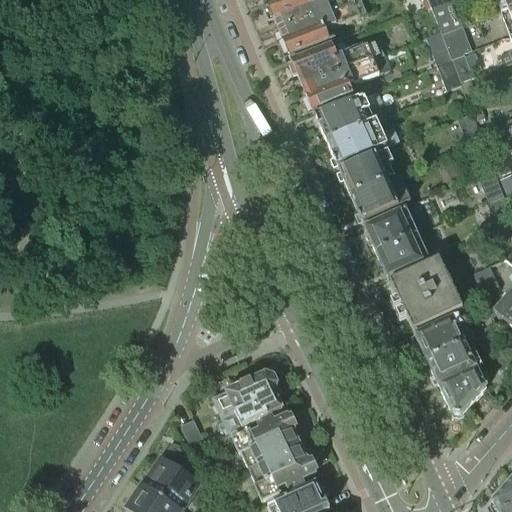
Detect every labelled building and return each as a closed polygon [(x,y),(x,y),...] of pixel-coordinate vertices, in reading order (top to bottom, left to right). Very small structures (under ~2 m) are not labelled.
[(292,0),(268,9),(280,37),(361,6),(360,4),(358,0),(330,0),(329,0),(292,0)] [(426,0),(427,1),(432,14),(446,8),(442,0),(426,0)] [(511,11),(511,0),(494,0),(501,16),(511,11)] [(366,19),(361,6),(280,37),(291,63),(336,44),(331,33),(366,19)] [(442,39),(458,33),(448,7),(446,8),(432,14),(440,35),(442,39)] [(510,42),(511,40),(511,11),(501,16),(510,42)] [(458,33),(442,39),(452,64),(452,65),(464,60),(464,59),(468,57),(459,32),(458,33)] [(440,35),(425,42),(436,70),(452,64),(442,39),(440,35)] [(511,40),(510,42),(511,45),(511,54),(508,56),(510,60),(502,63),(504,70),(511,67),(511,40)] [(378,61),(378,62),(384,59),(378,45),(342,59),(337,48),(332,50),(292,66),(303,92),(378,61)] [(464,60),(452,65),(460,87),(473,82),(464,60)] [(383,73),(378,62),(378,61),(303,92),(314,118),(354,102),(354,101),(359,99),(354,88),(380,78),(379,75),(383,73)] [(451,65),(436,71),(445,95),(460,89),(451,65)] [(412,79),(410,73),(399,77),(402,83),(412,79)] [(475,93),(471,83),(461,87),(465,97),(475,93)] [(327,147),(375,127),(370,115),(383,110),(377,96),(316,122),(327,147)] [(469,117),(457,122),(467,148),(479,143),(469,117)] [(380,138),(375,127),(327,147),(338,172),(399,146),(393,132),(380,138)] [(414,142),(424,138),(421,131),(411,135),(414,142)] [(492,157),(502,153),(494,131),(487,133),(489,137),(481,140),(484,148),(488,146),(492,157)] [(502,153),(492,157),(491,158),(499,180),(510,175),(502,153)] [(351,203),(388,186),(382,172),(393,166),(388,155),(340,177),(351,203)] [(493,172),(492,173),(481,176),(492,205),(503,199),(493,172)] [(511,178),(500,183),(508,204),(511,202),(511,178)] [(394,198),(388,186),(351,203),(363,229),(399,211),(411,206),(405,193),(394,198)] [(488,206),(499,235),(500,236),(511,230),(511,223),(505,204),(504,200),(503,199),(492,205),(488,206)] [(418,238),(406,212),(364,231),(376,257),(418,238)] [(508,242),(500,236),(499,235),(498,234),(481,240),(497,255),(508,242)] [(430,264),(418,238),(376,257),(388,283),(430,264)] [(439,263),(391,286),(414,336),(462,313),(439,263)] [(511,294),(494,314),(497,317),(511,330),(511,274),(508,280),(511,284),(511,294)] [(470,292),(477,308),(491,302),(498,296),(491,282),(470,292)] [(427,365),(465,348),(473,344),(466,330),(463,331),(458,319),(414,340),(419,351),(420,350),(427,365)] [(511,351),(511,339),(506,335),(500,341),(511,351)] [(471,362),(465,348),(427,365),(434,381),(439,391),(477,373),(482,371),(476,359),(471,362)] [(511,352),(491,365),(502,374),(511,363),(511,352)] [(477,373),(439,391),(439,392),(452,419),(452,420),(461,421),(461,420),(486,392),(477,373)] [(266,378),(212,403),(220,420),(219,420),(220,421),(221,421),(221,423),(228,439),(230,438),(229,437),(282,413),(274,396),(277,387),(274,380),(266,378)] [(249,474),(299,450),(291,434),(295,432),(289,421),(276,427),(273,421),(257,429),(260,436),(252,439),(250,434),(232,443),(239,458),(241,457),(249,474)] [(205,448),(193,423),(180,430),(192,454),(205,448)] [(142,490),(174,511),(185,511),(201,488),(194,472),(189,480),(183,476),(188,468),(180,451),(175,447),(169,449),(162,460),(142,490)] [(306,466),(299,450),(249,474),(256,490),(255,491),(262,506),(279,497),(277,492),(285,489),(288,496),(305,488),(302,482),(315,476),(310,465),(306,466)] [(220,454),(213,458),(217,465),(224,462),(220,454)] [(213,458),(206,461),(210,469),(217,465),(213,458)] [(206,461),(199,464),(203,472),(210,469),(206,461)] [(511,511),(511,482),(492,506),(494,511),(511,511)] [(315,486),(267,509),(268,511),(329,511),(326,503),(324,504),(323,503),(329,496),(325,487),(318,487),(316,488),(315,486)] [(174,511),(142,490),(127,511),(174,511)] [(242,499),(235,502),(239,511),(246,507),(242,499)] [(230,511),(235,511),(239,511),(235,502),(228,505),(230,511)]
